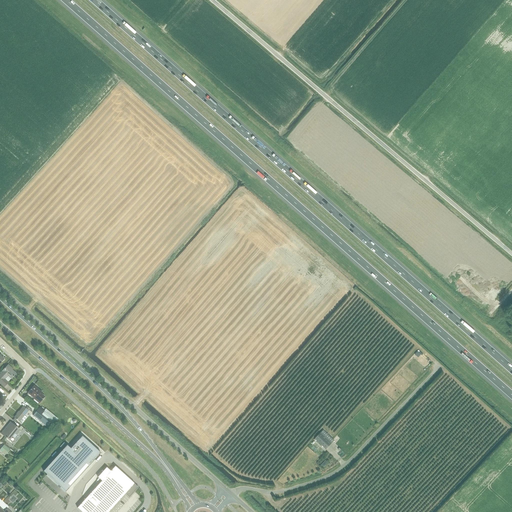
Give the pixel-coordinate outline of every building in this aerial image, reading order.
[(8,383),(4,379),(8,376),(11,379),(15,374),(11,370),(12,369),(8,365),(2,371),(3,372),(0,374),(0,383),(4,387),(8,383)] [(39,403),(44,397),(39,393),(40,392),(33,386),(28,393),(34,398),(34,399),(39,403)] [(19,422),(28,411),(23,407),(14,417),(19,422)] [(46,409),(44,411),(39,407),(37,410),(37,411),(41,414),(50,421),(54,424),(58,418),(46,409)] [(37,411),(33,416),(46,426),(50,421),(41,414),(37,411)] [(5,429),(1,434),(8,439),(14,433),(17,435),(20,431),(18,429),(10,422),(5,429)] [(315,439),(326,450),(334,441),(323,430),(315,439)] [(67,445),(43,471),(47,475),(66,492),(101,453),(82,436),(71,449),(67,445)] [(0,450),(5,455),(9,450),(4,445),(0,449),(0,450)] [(89,495),(80,504),(77,508),(81,511),(82,511),(84,509),(87,511),(109,511),(116,504),(134,484),(114,465),(113,466),(110,470),(108,469),(106,467),(104,470),(104,471),(100,475),(104,478),(89,495)]
